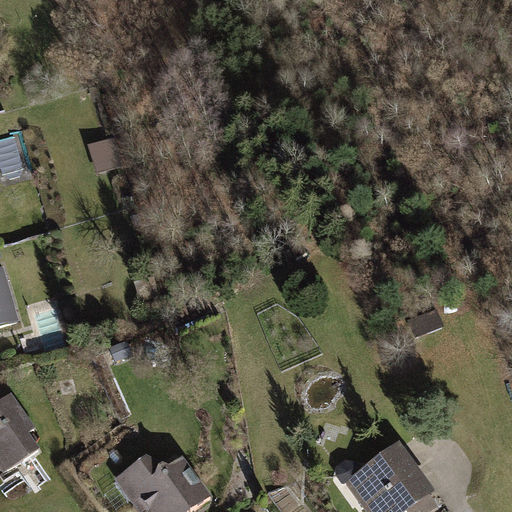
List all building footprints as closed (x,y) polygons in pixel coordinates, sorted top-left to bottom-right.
[(4,268),(0,268),(0,326),(18,322),(4,268)] [(124,344),(108,351),(114,364),(130,357),(124,344)] [(36,427),(12,393),(0,401),(0,474),(1,476),(42,447),(31,431),(36,427)] [(403,511),(433,492),(399,442),(344,479),(366,511),(403,511)] [(147,511),(182,511),(207,498),(182,456),(161,469),(152,452),(114,475),(124,491),(133,486),(147,511)]
